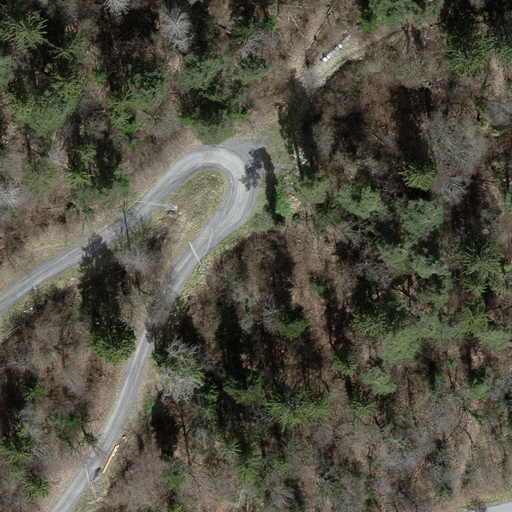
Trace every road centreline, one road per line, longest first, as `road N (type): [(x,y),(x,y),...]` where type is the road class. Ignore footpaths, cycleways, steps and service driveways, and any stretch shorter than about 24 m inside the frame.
road 1 (track): [(59,511),(106,447),(166,298),(236,204),(236,177),(225,158),(185,169),(125,228),(0,308)]
road 2 (track): [(428,0),(228,163)]
